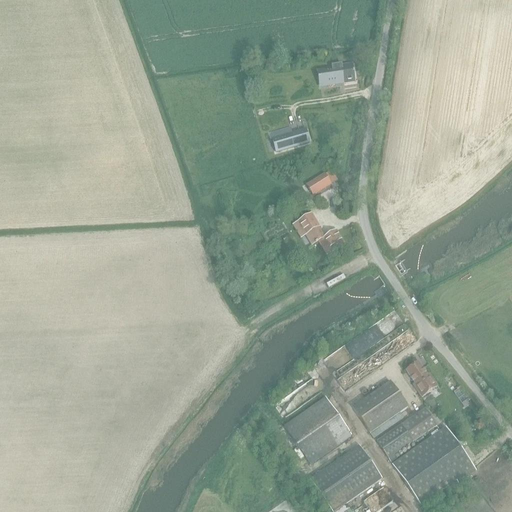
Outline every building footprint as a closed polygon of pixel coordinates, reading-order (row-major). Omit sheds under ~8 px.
[(331,69),(317,71),(318,75),(319,75),(320,84),(343,81),(344,84),(355,82),(353,65),(331,68),(331,69)] [(305,130),(272,139),(276,153),(309,143),(305,130)] [(325,175),(307,186),(313,196),(332,185),(325,175)] [(311,214),(298,221),(306,235),(309,233),(315,244),(319,242),(322,248),(327,255),(332,252),(344,245),(336,231),(324,237),(311,214)] [(407,371),(416,385),(418,388),(416,389),(422,398),(438,387),(429,374),(428,376),(419,362),(407,371)] [(352,410),(369,435),(407,409),(390,384),(352,410)] [(285,428),(311,465),(352,438),(326,400),(285,428)] [(446,429),(441,433),(425,410),(377,444),(420,506),(473,468),(446,429)] [(310,479),(333,511),(381,479),(358,446),(310,479)]
